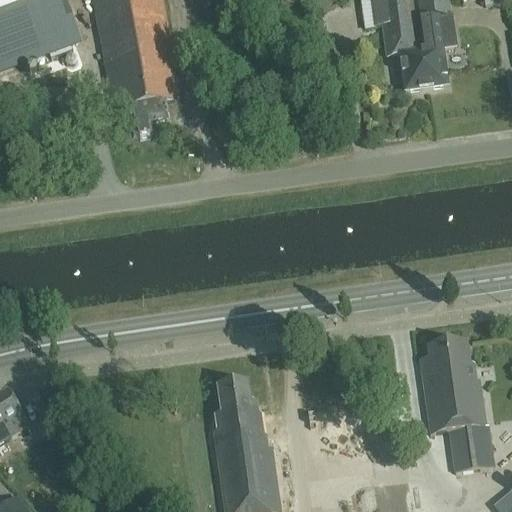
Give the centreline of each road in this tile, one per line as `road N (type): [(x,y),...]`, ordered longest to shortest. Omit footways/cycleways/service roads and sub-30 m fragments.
road 1 (primary): [(0,358),(511,279)]
road 2 (unclassified): [(0,223),(511,150)]
